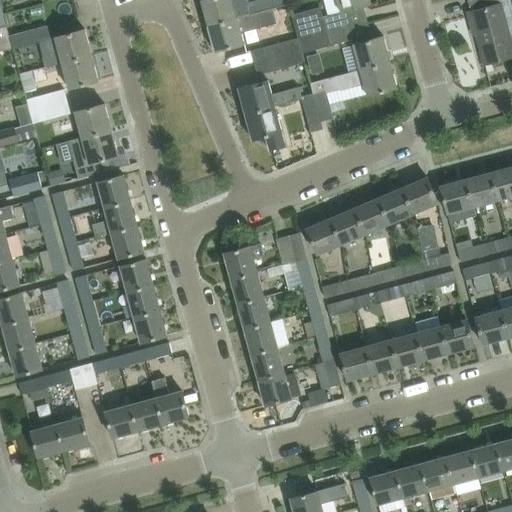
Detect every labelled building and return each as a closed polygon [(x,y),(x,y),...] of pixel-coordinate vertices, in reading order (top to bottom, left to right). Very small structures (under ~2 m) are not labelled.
[(201,0),(208,26),(238,18),(233,0),(201,0)] [(369,0),(338,0),(341,11),(341,12),(347,10),(351,9),(371,4),(369,0)] [(272,8),(238,18),(208,26),(215,52),(245,43),(242,33),(277,23),(275,15),(296,9),(294,2),(288,4),(272,8)] [(511,56),(511,47),(501,4),(471,12),(471,15),(468,16),(471,30),(475,29),(485,64),(511,56)] [(325,21),(297,29),(299,38),(300,41),(351,27),(348,15),(325,21)] [(0,27),(0,50),(11,48),(11,49),(12,49),(9,36),(6,26),(0,27)] [(46,67),(62,63),(92,55),(85,29),(50,38),(47,27),(9,36),(12,49),(39,42),(46,67)] [(300,41),(302,50),(303,54),(355,40),(351,27),(300,41)] [(354,44),(361,70),(390,62),(383,36),(354,44)] [(251,51),(254,63),(302,50),(300,41),(299,38),(251,51)] [(306,62),(303,54),(302,50),(254,63),(258,75),(306,62)] [(69,89),(79,86),(99,81),(92,55),(62,63),(69,89)] [(397,88),(390,62),(361,70),(311,83),(313,94),(321,121),(333,118),(328,101),(343,97),(341,90),(364,84),(367,96),(397,88)] [(64,89),(33,97),(31,90),(37,89),(32,70),(20,73),(25,92),(30,111),(67,101),(64,89)] [(238,88),(245,114),(275,107),(275,106),(301,99),(301,97),(303,96),(300,86),(272,94),(268,80),(238,88)] [(301,99),(302,99),(311,132),(323,129),(321,121),(313,94),(303,96),(301,97),(301,99)] [(67,101),(30,111),(33,124),(70,114),(67,101)] [(112,129),(105,104),(75,112),(81,137),(81,138),(112,129)] [(286,145),(275,107),(245,114),(252,140),(266,136),(269,150),(286,145)] [(13,129),(0,132),(0,146),(16,142),(17,144),(37,138),(37,137),(33,124),(13,129)] [(78,178),(110,170),(107,158),(119,155),(112,129),(81,138),(81,137),(68,141),(78,178)] [(511,166),(491,172),(499,199),(511,195),(511,166)] [(62,170),(47,173),(50,185),(65,182),(62,170)] [(499,199),(491,172),(466,179),(473,206),(499,199)] [(38,173),(10,180),(14,196),(42,188),(38,173)] [(104,208),(131,201),(124,174),(97,182),(104,208)] [(403,187),(414,213),(438,202),(427,177),(403,187)] [(440,186),(447,213),(450,222),(476,215),(473,206),(466,179),(440,186)] [(379,197),(390,223),(414,213),(403,187),(379,197)] [(52,194),(59,220),(71,217),(64,190),(52,194)] [(34,198),(41,224),(52,221),(45,195),(34,198)] [(355,208),(366,233),(390,223),(379,197),(355,208)] [(111,233),(138,226),(131,201),(104,208),(107,220),(93,224),(96,237),(111,233)] [(0,208),(0,235),(5,234),(2,221),(14,217),(11,205),(0,208)] [(342,244),(356,237),(366,233),(355,208),(331,218),(342,244)] [(59,220),(67,245),(78,242),(71,217),(59,220)] [(331,218),(307,228),(317,254),(342,244),(331,218)] [(41,224),(48,249),(59,246),(52,221),(41,224)] [(144,251),(138,226),(111,233),(118,259),(144,251)] [(283,265),(296,262),(307,259),(300,233),(277,239),(283,265)] [(0,261),(12,258),(5,234),(0,235),(0,261)] [(509,237),(483,244),(486,255),(511,248),(509,237)] [(78,242),(67,245),(74,270),(85,267),(78,242)] [(261,243),(224,253),(231,279),(257,272),(253,260),(265,257),(261,243)] [(483,244),(482,244),(457,251),(460,262),(486,255),(483,244)] [(48,249),(55,275),(67,272),(59,246),(48,249)] [(439,247),(424,251),(429,270),(452,264),(449,253),(441,255),(439,247)] [(423,260),(402,266),(405,277),(429,270),(424,251),(422,251),(423,260)] [(511,255),(488,262),(491,273),(499,271),(501,279),(511,275),(511,255)] [(0,290),(13,287),(19,285),(12,258),(0,261),(0,290)] [(120,266),(127,292),(153,285),(146,259),(120,266)] [(296,262),(303,286),(314,283),(307,259),(296,262)] [(489,273),(491,273),(488,262),(462,269),(465,280),(473,278),(477,292),(493,288),(489,273)] [(405,277),(402,266),(376,272),(379,284),(405,277)] [(454,271),(429,278),(432,289),(457,282),(454,271)] [(231,279),(238,304),(264,297),(257,272),(231,279)] [(376,272),(351,279),(354,291),(379,284),(376,272)] [(75,277),(82,304),(94,301),(87,274),(75,277)] [(411,295),(432,289),(429,278),(403,285),(409,306),(413,305),(411,295)] [(64,309),(76,306),(68,279),(57,282),(59,289),(36,295),(41,315),(64,308),(64,309)] [(354,291),(351,279),(323,287),(326,298),(354,291)] [(303,286),(309,310),(320,307),(314,283),(303,286)] [(133,316),(133,317),(160,310),(153,285),(127,292),(130,305),(123,306),(124,310),(125,310),(126,314),(125,314),(126,318),(133,316)] [(403,285),(379,291),(382,303),(389,301),(392,311),(409,306),(403,285)] [(356,309),(382,303),(379,291),(353,298),(356,309)] [(0,298),(0,314),(3,325),(28,319),(21,292),(0,298)] [(501,310),(509,337),(511,336),(511,296),(499,299),(501,310)] [(264,297),(238,304),(245,329),(271,323),(270,321),(264,297)] [(358,317),(356,309),(353,298),(328,305),(331,316),(336,315),(338,323),(358,317)] [(82,304),(89,329),(101,326),(94,301),(82,304)] [(83,331),(76,306),(64,309),(71,334),(83,331)] [(316,336),(316,337),(327,334),(320,307),(309,310),(312,321),(305,323),(309,338),(316,336)] [(167,335),(160,310),(133,317),(140,343),(167,335)] [(483,344),(509,337),(501,310),(475,316),(483,344)] [(418,332),(416,333),(424,360),(449,353),(442,326),(441,326),(438,316),(415,322),(418,332)] [(271,323),(245,329),(252,354),(277,347),(274,334),(285,331),(281,318),(270,321),(271,323)] [(10,350),(35,344),(28,319),(3,325),(10,350)] [(474,346),(467,319),(442,326),(449,353),(474,346)] [(101,326),(89,329),(96,354),(108,351),(101,326)] [(83,331),(71,334),(78,359),(90,356),(83,331)] [(416,333),(391,339),(399,367),(424,360),(416,333)] [(316,337),(323,362),(334,359),(327,334),(316,337)] [(391,339),(366,346),(373,373),(399,367),(391,339)] [(169,342),(142,349),(145,360),(172,353),(169,342)] [(35,344),(10,350),(16,376),(42,369),(35,344)] [(366,346),(340,353),(348,380),(373,373),(366,346)] [(277,347),(252,354),(259,380),(284,373),(277,347)] [(120,367),(145,360),(142,349),(117,356),(120,367)] [(95,374),(120,367),(117,356),(92,363),(95,374)] [(334,359),(323,362),(330,387),(341,384),(334,359)] [(98,384),(95,374),(92,363),(82,366),(87,386),(98,384)] [(87,386),(82,366),(71,369),(74,379),(76,389),(87,386)] [(47,387),(74,379),(71,369),(44,376),(47,387)] [(284,373),(259,380),(265,405),(291,398),(284,373)] [(52,402),(47,387),(44,376),(18,383),(21,394),(29,392),(32,400),(45,397),(47,403),(52,402)] [(156,398),(163,424),(189,416),(185,403),(192,401),(189,389),(169,394),(165,378),(152,381),(156,398)] [(156,398),(130,405),(137,430),(163,424),(156,398)] [(112,437),(137,430),(130,405),(106,411),(112,437)] [(56,423),(64,451),(90,444),(82,416),(56,423)] [(56,423),(31,430),(39,458),(64,451),(56,423)] [(511,438),(497,443),(504,470),(511,468),(511,438)] [(504,470),(497,443),(471,449),(479,477),(504,470)] [(446,456),(453,484),(479,477),(471,449),(446,456)] [(446,456),(421,463),(429,491),(453,484),(446,456)] [(421,463),(396,470),(404,498),(429,491),(421,463)] [(404,498),(396,470),(370,477),(378,505),(404,498)] [(370,504),(363,478),(352,481),(359,507),(370,504)] [(344,484),(290,498),(293,511),(326,511),(324,503),(348,497),(344,484)]
